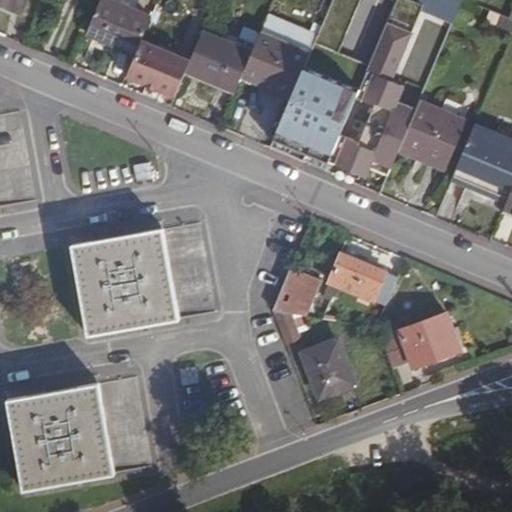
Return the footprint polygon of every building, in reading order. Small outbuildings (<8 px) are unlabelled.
[(24,0),(0,0),(0,3),(19,12),(24,0)] [(95,0),(83,27),(134,48),(137,39),(149,12),(120,0),(95,0)] [(355,0),(327,0),(313,34),(299,67),(354,90),(364,66),(334,53),(355,0)] [(313,34),(265,14),(248,55),(240,75),(288,95),(299,67),(313,34)] [(407,32),(383,22),(364,66),(354,90),(351,96),(372,104),(355,142),(335,134),(324,160),(362,176),(369,159),(388,167),(396,147),(412,109),(393,101),(399,85),(387,80),(407,32)] [(180,73),(232,94),(240,75),(248,55),(197,34),(187,59),(180,73)] [(187,59),(137,39),(134,48),(122,75),(171,95),(178,78),(180,73),(187,59)] [(354,90),(299,67),(288,95),(270,136),(324,160),(335,134),(351,96),(354,90)] [(178,78),(229,100),(232,94),(180,73),(178,78)] [(456,122),(413,105),(412,109),(396,147),(439,165),(456,122)] [(511,142),(471,124),(449,174),(505,198),(511,181),(511,142)] [(451,218),(469,188),(458,181),(439,212),(451,218)] [(511,181),(505,198),(502,206),(511,210),(511,181)] [(176,318),(158,230),(69,246),(86,336),(176,318)] [(383,272),(338,253),(326,282),(371,300),(383,272)] [(316,279),(288,266),(270,308),(302,314),(316,279)] [(411,366),(456,349),(443,312),(398,327),(411,366)] [(383,328),(388,315),(381,313),(376,325),(383,328)] [(349,383),(332,339),(299,351),(316,395),(349,383)] [(95,384),(5,401),(21,490),(111,472),(95,384)]
